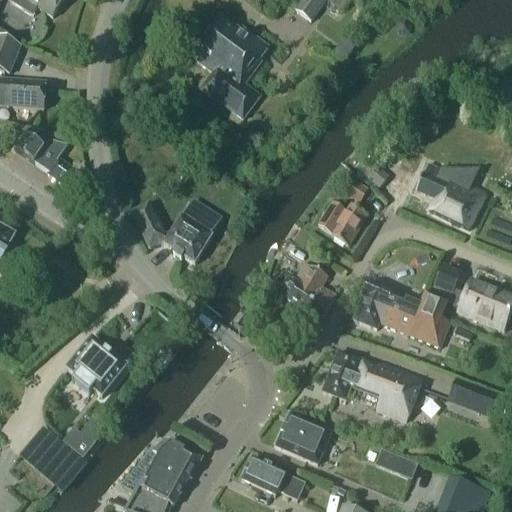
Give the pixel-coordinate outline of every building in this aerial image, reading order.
[(37,12),(52,21),(65,0),(12,0),(10,4),(33,18),(37,12)] [(304,0),(294,13),(311,25),(329,0),(304,0)] [(223,21),(194,61),(217,77),(205,93),(247,124),(264,101),(248,89),(265,65),(264,64),(273,51),(246,32),(243,36),(223,21)] [(411,28),(405,23),(397,25),(395,33),(401,39),(409,37),(411,28)] [(0,73),(7,76),(13,78),(24,50),(0,40),(0,73)] [(354,53),(343,45),(332,60),(343,68),(354,53)] [(42,88),(13,86),(13,78),(7,76),(2,85),(0,85),(0,110),(8,111),(48,114),(49,93),(42,93),(42,88)] [(58,162),(67,149),(48,144),(43,152),(23,139),(12,154),(33,168),(33,167),(48,177),(47,178),(76,198),(86,181),(58,162)] [(387,177),(364,158),(355,170),(378,189),(387,177)] [(428,167),(415,194),(434,202),(429,213),(429,212),(428,214),(468,233),(469,232),(486,197),(471,190),(481,171),(440,172),(439,173),(428,167)] [(368,193),(351,181),(342,195),(359,206),(368,193)] [(345,214),(331,205),(316,229),(348,249),(367,219),(349,208),(345,214)] [(149,254),(164,250),(176,257),(174,260),(182,265),(184,262),(196,269),(213,241),(212,241),(222,224),(193,206),(183,223),(182,223),(169,244),(150,209),(131,218),(149,254)] [(0,262),(13,241),(0,232),(0,262)] [(307,252),(289,243),(282,256),(300,265),(307,252)] [(295,283),(292,282),(281,301),(321,324),(335,299),(321,291),(328,279),(305,265),(295,283)] [(460,277),(441,269),(430,295),(449,302),(448,306),(447,308),(457,312),(455,318),(503,337),(511,313),(511,298),(471,282),(463,300),(453,296),(460,277)] [(393,332),(405,302),(391,296),(392,294),(368,284),(352,322),(377,333),(380,326),(393,332)] [(447,308),(448,306),(425,297),(421,309),(405,302),(393,332),(392,334),(440,353),(451,327),(441,323),(445,312),(447,308)] [(127,371),(92,342),(68,373),(104,401),(127,371)] [(359,365),(335,356),(320,397),(343,405),(349,391),(379,403),(374,415),(404,426),(420,384),(376,368),(374,375),(357,369),(359,365)] [(489,419),(497,400),(454,384),(446,404),(489,419)] [(331,435),(287,419),(274,452),(318,469),(331,435)] [(92,422),(80,437),(74,432),(63,446),(82,461),(106,432),(92,422)] [(57,443),(33,472),(62,497),(87,467),(57,443)] [(187,452),(185,456),(165,445),(152,458),(148,459),(120,489),(134,497),(125,511),(169,511),(172,508),(174,509),(193,473),(195,474),(203,461),(187,452)] [(363,481),(409,496),(419,464),(373,450),(363,481)] [(305,487),(249,462),(239,484),(276,500),(277,497),(296,506),(305,487)] [(445,511),(487,511),(492,499),(454,487),(445,511)] [(124,511),(127,505),(111,499),(107,510),(114,511),(124,511)]
